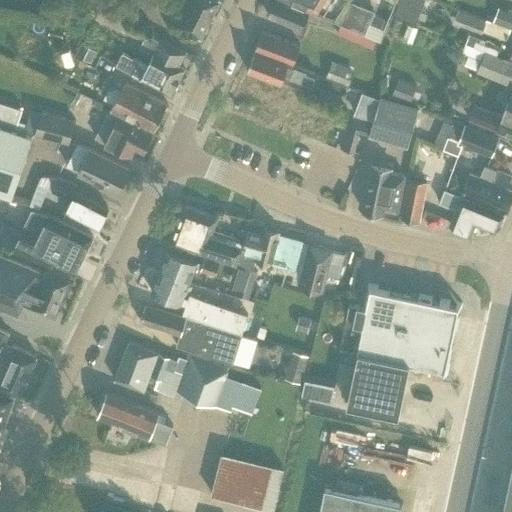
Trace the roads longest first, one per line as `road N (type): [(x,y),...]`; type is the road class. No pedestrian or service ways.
road 1 (tertiary): [(5,511),(75,348),(175,149)]
road 2 (unclassified): [(511,257),(348,225),(175,149)]
road 3 (unclassified): [(456,511),(511,275)]
road 4 (tertiary): [(175,149),(253,0)]
